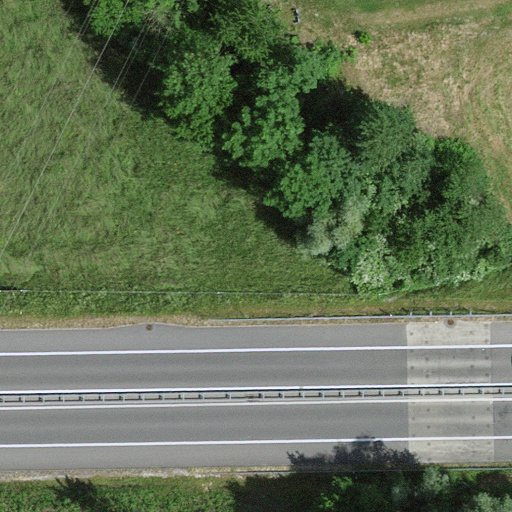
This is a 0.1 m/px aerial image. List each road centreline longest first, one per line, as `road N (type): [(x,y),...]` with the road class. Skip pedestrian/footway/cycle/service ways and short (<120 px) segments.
road 1 (motorway): [(0,427),(511,418)]
road 2 (motorway): [(511,363),(0,372)]
